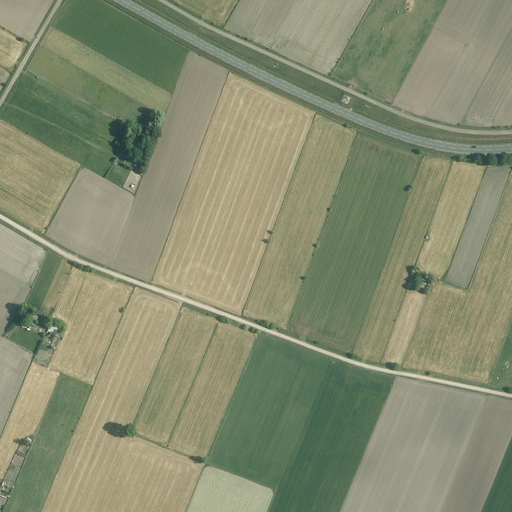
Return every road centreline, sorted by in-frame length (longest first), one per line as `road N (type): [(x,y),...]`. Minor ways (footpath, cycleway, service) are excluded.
road 1 (track): [(511,398),(344,360),(79,262),(0,217)]
road 2 (secondary): [(511,148),(458,149),(391,132),(120,0)]
road 3 (unclassified): [(511,132),(455,130),(409,117),(161,0)]
